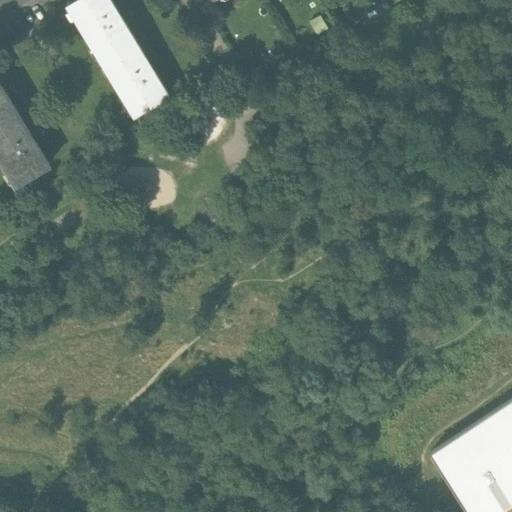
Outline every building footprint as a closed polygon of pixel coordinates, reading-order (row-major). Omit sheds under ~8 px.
[(133,43),(106,0),(77,0),(64,8),(99,64),(133,43)] [(167,99),(133,43),(99,64),(133,120),(167,99)] [(0,121),(17,111),(0,83),(0,121)] [(51,167),(17,111),(0,121),(0,160),(17,188),(51,167)] [(511,511),(511,497),(489,511),(511,511)]
